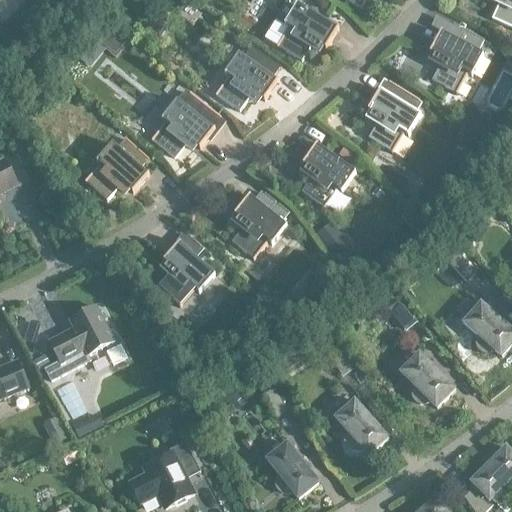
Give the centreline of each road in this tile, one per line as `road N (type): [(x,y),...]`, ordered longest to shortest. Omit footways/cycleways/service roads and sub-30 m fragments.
road 1 (residential): [(0,299),(221,179),(349,76),(427,0)]
road 2 (residential): [(370,511),(511,408)]
